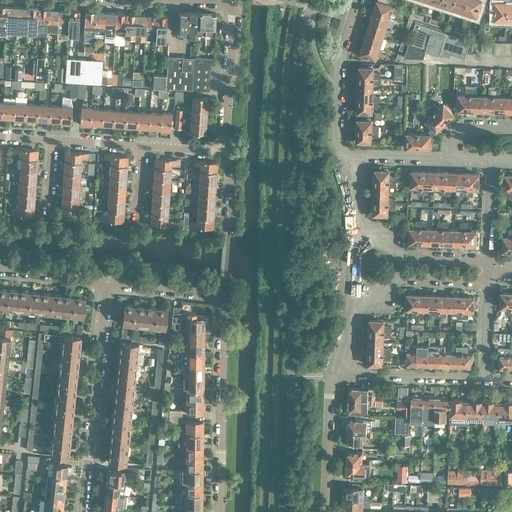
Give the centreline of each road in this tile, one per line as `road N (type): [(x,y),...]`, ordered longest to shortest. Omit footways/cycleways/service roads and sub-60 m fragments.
road 1 (residential): [(82,511),(106,283)]
road 2 (residential): [(219,511),(221,296)]
road 3 (residential): [(346,157),(339,85),(356,0)]
road 4 (residential): [(323,511),(328,376),(346,368)]
road 5 (residential): [(221,149),(229,0)]
road 6 (residential): [(352,300),(405,279),(485,279)]
road 7 (residential): [(485,259),(407,256),(352,235)]
road 8 (residential): [(346,368),(482,380)]
